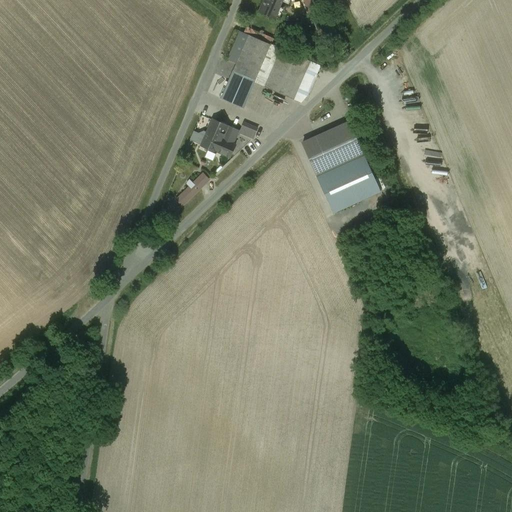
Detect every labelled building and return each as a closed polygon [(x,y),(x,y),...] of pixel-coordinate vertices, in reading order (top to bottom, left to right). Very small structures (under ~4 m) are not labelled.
[(284,0),(265,0),(266,0),(261,12),(276,19),(284,0)] [(315,0),(302,0),(309,17),(321,13),(315,0)] [(281,49),(240,32),(228,61),(237,64),(222,99),(244,109),(255,82),(265,86),(281,49)] [(310,62),(282,50),(266,87),(294,99),(310,62)] [(223,140),(229,127),(213,120),(202,146),(218,153),(218,152),(231,158),(236,145),(233,144),(223,140)] [(350,122),(303,144),(317,175),(364,154),(350,122)] [(245,123),(241,133),(254,138),(258,129),(245,123)] [(229,127),(223,140),(233,144),(239,131),(229,127)] [(364,154),(317,175),(335,214),(382,192),(364,154)] [(203,174),(178,199),(184,205),(209,181),(203,174)]
